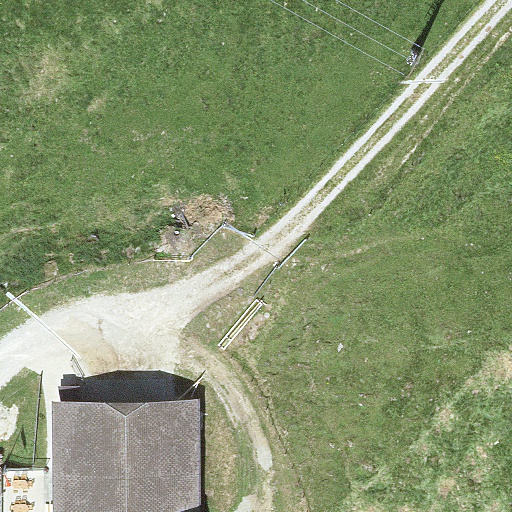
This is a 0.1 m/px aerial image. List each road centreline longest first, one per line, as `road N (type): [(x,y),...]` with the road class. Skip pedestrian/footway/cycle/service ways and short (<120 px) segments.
road 1 (track): [(136,311),(202,290),(260,259),(332,194),(503,0)]
road 2 (track): [(136,311),(209,365),(250,445),(255,511)]
road 3 (track): [(0,382),(79,326),(136,311)]
